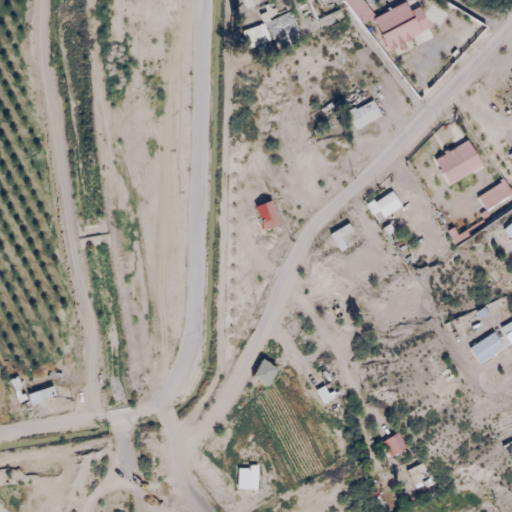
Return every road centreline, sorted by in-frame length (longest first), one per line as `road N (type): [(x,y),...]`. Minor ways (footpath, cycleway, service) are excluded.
road 1 (residential): [(175,474),(306,237),(511,21)]
road 2 (residential): [(93,421),(40,45),(42,0)]
